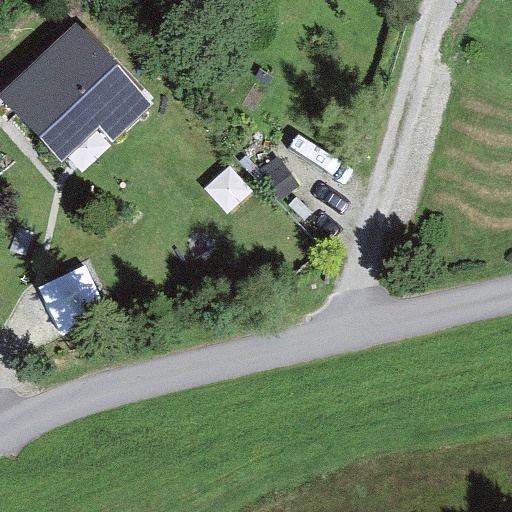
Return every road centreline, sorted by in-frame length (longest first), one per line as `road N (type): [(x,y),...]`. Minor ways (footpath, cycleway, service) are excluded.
road 1 (track): [(0,434),(94,395),(511,295)]
road 2 (track): [(362,330),(376,237),(436,0)]
